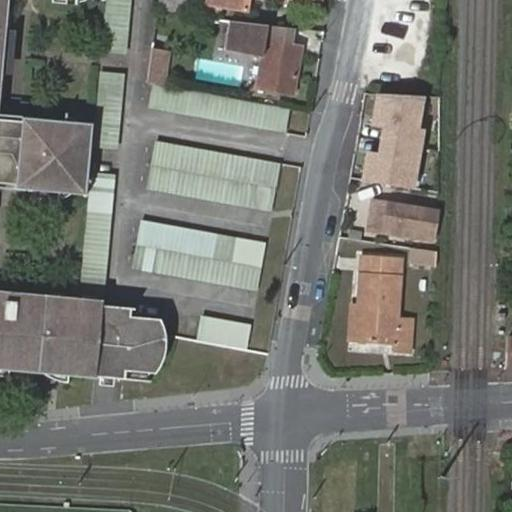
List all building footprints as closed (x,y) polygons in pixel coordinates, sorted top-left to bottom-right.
[(0,0),(0,182),(2,168),(15,169),(14,187),(13,192),(36,194),(51,195),(60,196),(60,192),(61,184),(69,185),(72,185),(76,186),(87,187),(91,138),(79,136),(76,136),(72,136),(65,135),(66,125),(67,124),(20,120),(20,123),(18,142),(4,141),(6,121),(0,120),(0,39),(1,32),(1,28),(2,13),(4,3),(0,2),(0,0)] [(107,0),(102,55),(126,58),(131,0),(107,0)] [(159,0),(158,5),(187,10),(188,0),(208,0),(209,0),(246,6),(246,0),(159,0)] [(10,14),(2,13),(1,28),(9,28),(10,14)] [(274,23),(232,19),(225,45),(260,53),(255,86),(292,93),(298,53),(286,50),(288,40),(271,37),(274,23)] [(15,33),(1,32),(0,39),(0,73),(11,75),(15,33)] [(300,43),(288,40),(286,50),(298,53),(300,43)] [(149,82),(169,84),(172,48),(152,46),(149,82)] [(203,90),(230,95),(235,65),(208,59),(203,90)] [(100,75),(93,151),(117,154),(125,78),(100,75)] [(153,92),(148,118),(282,138),(286,114),(153,92)] [(419,95),(376,92),(371,123),(384,125),(379,154),(366,152),(362,181),(410,188),(419,130),(413,129),(419,95)] [(66,120),(67,124),(66,125),(65,135),(72,136),(76,136),(79,136),(78,132),(77,130),(76,127),(73,124),(69,121),(66,120)] [(13,122),(6,121),(4,141),(18,142),(20,123),(13,122)] [(155,148),(152,171),(272,191),(277,167),(155,148)] [(0,185),(6,187),(14,187),(15,169),(2,168),(0,182),(0,185)] [(151,172),(147,198),(268,216),(272,193),(151,172)] [(83,256),(78,303),(102,305),(103,306),(108,258),(115,178),(91,176),(83,256)] [(73,190),(76,186),(72,185),(69,185),(61,184),(60,192),(60,196),(59,200),(64,197),(68,196),(70,194),(73,190)] [(50,203),(51,195),(36,194),(35,202),(50,203)] [(382,232),(386,206),(369,204),(365,230),(382,232)] [(386,206),(382,232),(429,239),(433,213),(386,206)] [(143,226),(140,250),(259,270),(263,246),(143,226)] [(410,247),(409,263),(440,265),(441,249),(410,247)] [(140,252),(135,276),(255,296),(259,272),(140,252)] [(399,263),(377,262),(359,262),(358,311),(357,345),(366,346),(393,347),(394,354),(412,354),(413,323),(398,323),(399,263)] [(50,292),(49,301),(63,302),(64,293),(50,292)] [(0,368),(3,368),(11,369),(33,371),(68,374),(94,377),(97,351),(99,332),(102,305),(78,303),(75,303),(63,302),(49,301),(15,297),(15,302),(4,301),(3,311),(0,310),(0,368)] [(103,306),(102,305),(99,332),(97,351),(94,377),(112,378),(129,380),(130,371),(136,316),(136,309),(122,308),(119,307),(103,306)] [(349,345),(357,345),(358,311),(350,310),(349,345)] [(136,316),(130,371),(154,373),(157,373),(162,374),(166,368),(168,364),(170,359),(172,353),(173,348),(173,345),(173,341),(173,337),(172,333),(172,331),(170,326),(169,322),(167,319),(159,318),(136,316)] [(198,317),(194,341),(246,350),(250,326),(198,317)] [(130,371),(129,380),(156,383),(157,373),(154,373),(130,371)]
